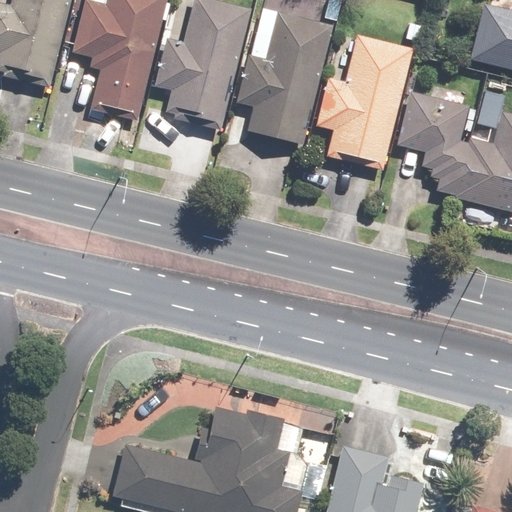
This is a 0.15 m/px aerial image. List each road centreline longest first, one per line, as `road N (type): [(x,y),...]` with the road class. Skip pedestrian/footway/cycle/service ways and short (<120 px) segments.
road 1 (secondary): [(0,181),(511,304)]
road 2 (secondary): [(511,368),(130,272)]
road 3 (residential): [(130,272),(73,333),(31,511)]
road 4 (secondary): [(130,272),(0,241)]
